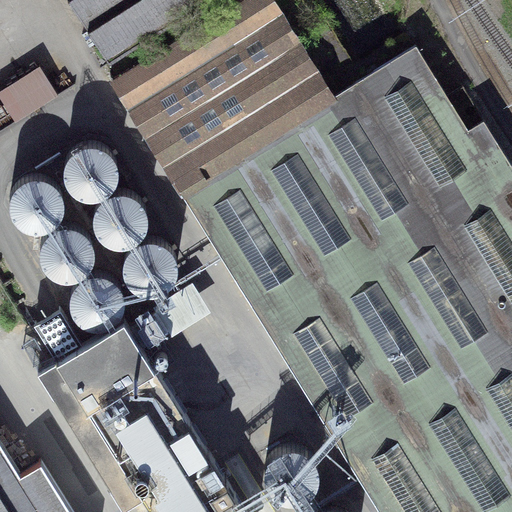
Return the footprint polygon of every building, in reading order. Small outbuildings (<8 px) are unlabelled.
[(66,0),(107,63),(108,62),(153,34),(207,0),(66,0)] [(511,511),(511,169),(460,86),(445,96),(414,46),(380,66),(330,97),(270,0),(235,0),(231,3),(222,8),(139,60),(116,74),(110,77),(380,511),(511,511)] [(216,0),(222,8),(231,3),(229,0),(216,0)] [(112,68),(116,74),(139,60),(137,57),(159,43),(153,34),(108,62),(112,68)] [(150,511),(245,511),(145,352),(78,395),(150,511)] [(0,511),(71,511),(38,459),(17,472),(0,444),(0,511)]
